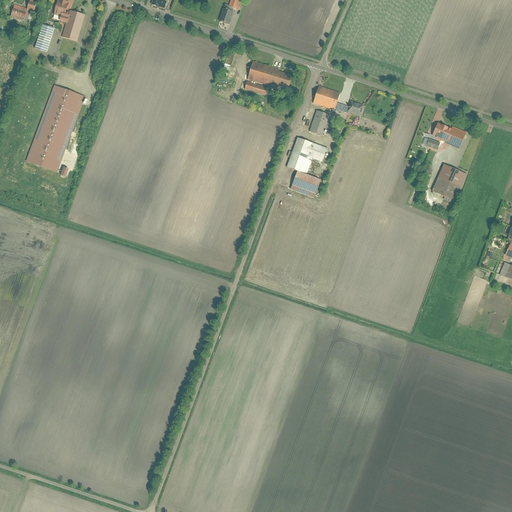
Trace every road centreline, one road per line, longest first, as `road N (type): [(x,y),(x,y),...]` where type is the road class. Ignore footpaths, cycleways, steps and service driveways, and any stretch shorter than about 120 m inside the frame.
road 1 (unclassified): [(315,66),(148,511)]
road 2 (tertiary): [(114,0),(315,66)]
road 3 (tertiary): [(315,66),(511,129)]
road 4 (unclassified): [(140,511),(0,464)]
